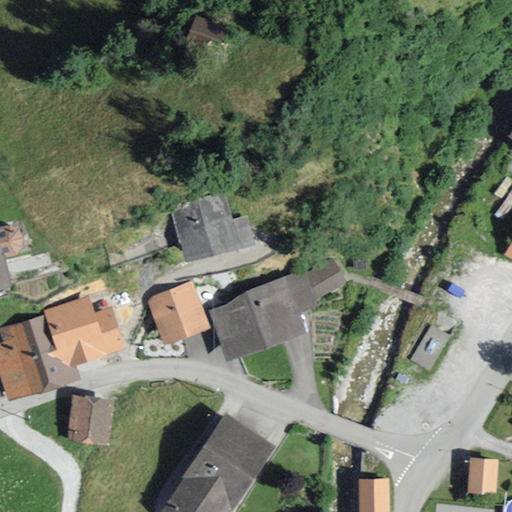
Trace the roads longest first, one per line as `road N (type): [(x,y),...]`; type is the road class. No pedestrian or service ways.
road 1 (residential): [(429,467),(179,369),(128,370),(0,408)]
road 2 (unclassified): [(429,467),(511,349)]
